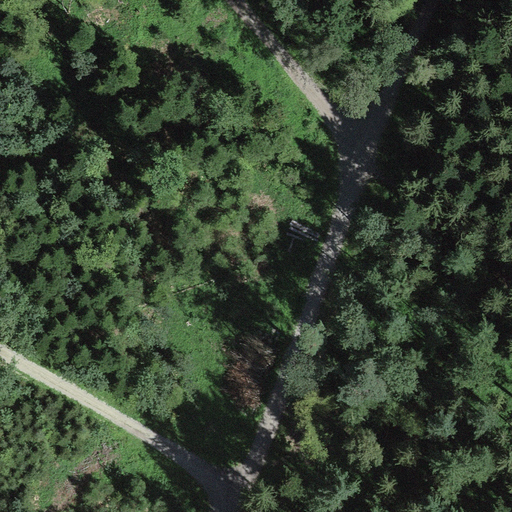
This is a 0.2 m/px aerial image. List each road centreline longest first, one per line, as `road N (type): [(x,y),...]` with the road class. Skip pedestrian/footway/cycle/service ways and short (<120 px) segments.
road 1 (track): [(227,511),(330,273),(479,0)]
road 2 (track): [(0,358),(211,481),(225,511)]
road 3 (track): [(409,137),(334,93),(256,0)]
